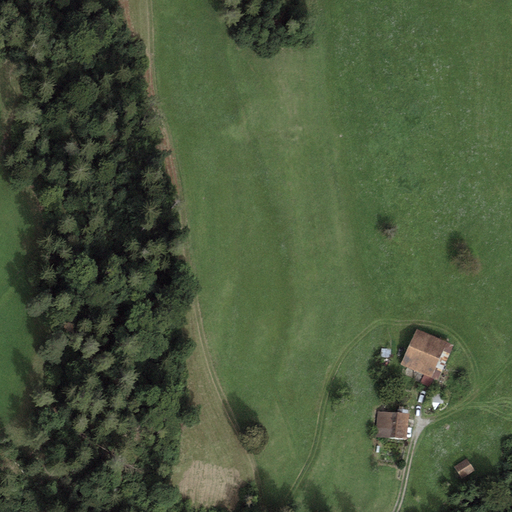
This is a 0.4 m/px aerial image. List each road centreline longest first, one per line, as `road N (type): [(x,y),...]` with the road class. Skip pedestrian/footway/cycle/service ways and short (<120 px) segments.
road 1 (track): [(487,386),(479,355),(453,334),(411,322),(376,326),(327,385),(311,482),(298,498),(281,495),(211,373),(153,74),(149,0)]
road 2 (track): [(107,0),(41,192),(30,267),(0,300)]
road 3 (track): [(396,511),(420,429),(479,395),(511,354)]
